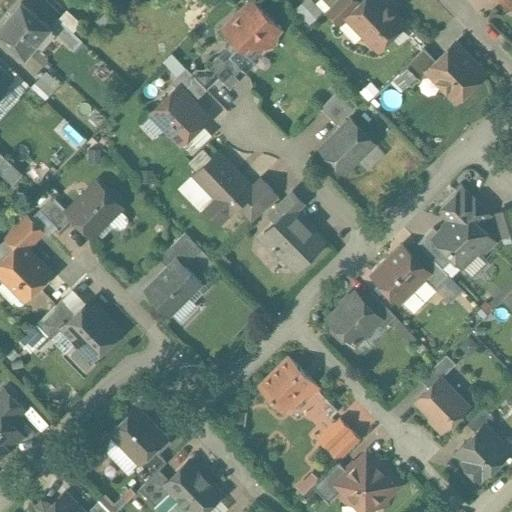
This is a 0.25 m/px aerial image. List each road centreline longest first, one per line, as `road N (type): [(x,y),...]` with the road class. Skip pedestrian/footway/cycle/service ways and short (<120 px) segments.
road 1 (residential): [(0,500),(160,342)]
road 2 (residential): [(371,239),(220,101)]
road 3 (residential): [(288,319),(429,458)]
road 4 (residential): [(371,239),(473,145)]
